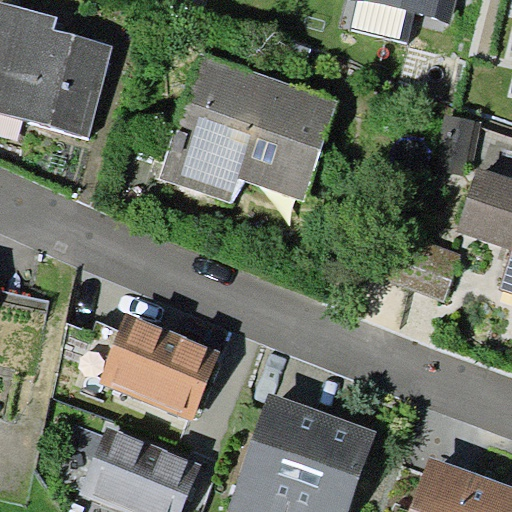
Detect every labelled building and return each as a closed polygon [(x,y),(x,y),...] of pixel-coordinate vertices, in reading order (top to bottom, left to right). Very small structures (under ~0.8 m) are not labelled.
[(450,23),(455,0),(354,0),(358,1),(351,28),(407,41),(414,14),(450,23)] [(0,112),(88,138),(115,47),(53,28),(56,17),(1,1),(0,4),(0,112)] [(339,99),(201,52),(158,178),(233,203),(245,180),(304,201),(339,99)] [(475,165),(482,121),(445,116),(436,171),(466,176),(468,164),(475,165)] [(511,176),(479,166),(458,232),(511,249),(511,251),(500,289),(511,293),(511,176)] [(443,300),(460,254),(383,227),(367,272),(443,300)] [(47,299),(0,289),(0,370),(31,377),(47,299)] [(221,351),(127,313),(99,382),(193,420),(221,351)] [(348,511),(378,430),(271,392),(227,511),(228,511),(284,511),(285,511),(348,511)] [(181,511),(201,465),(107,427),(80,494),(123,511),(181,511)] [(511,511),(511,484),(432,456),(411,511),(511,511)]
